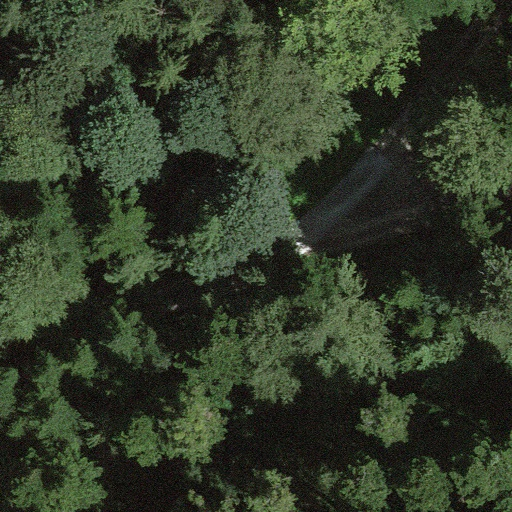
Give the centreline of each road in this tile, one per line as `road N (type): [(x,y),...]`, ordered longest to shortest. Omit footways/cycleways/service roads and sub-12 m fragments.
road 1 (track): [(511,25),(323,228),(55,242),(0,226)]
road 2 (track): [(323,228),(511,186)]
